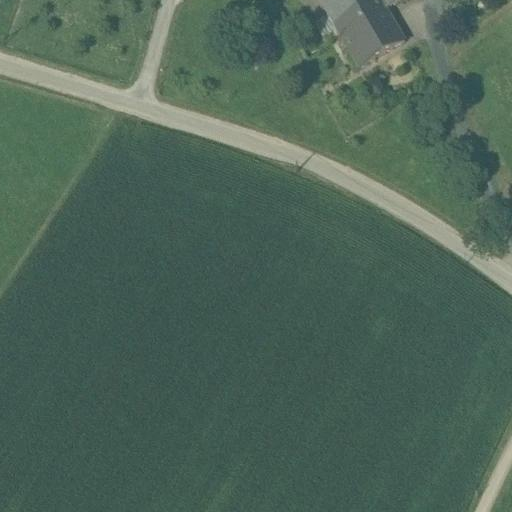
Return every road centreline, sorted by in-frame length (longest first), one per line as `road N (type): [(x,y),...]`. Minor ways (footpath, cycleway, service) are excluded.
road 1 (unclassified): [(136,104),(303,159),(431,219),(511,277)]
road 2 (unclassified): [(0,65),(136,104)]
